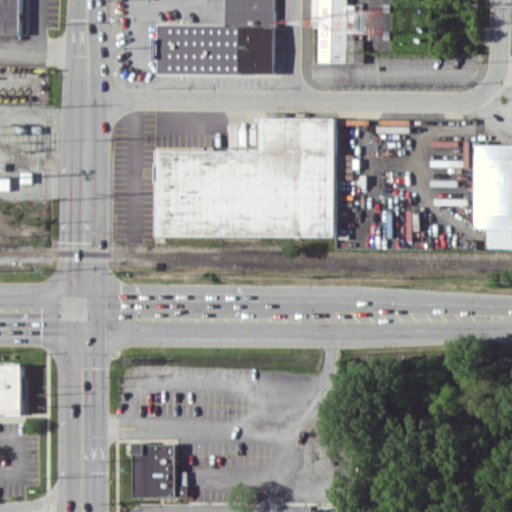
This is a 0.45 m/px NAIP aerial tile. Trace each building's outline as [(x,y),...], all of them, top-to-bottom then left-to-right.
[(0,0),(0,33),(23,34),(23,0),(0,0)] [(161,23),(160,73),(277,74),(277,0),(227,0),(228,23),(161,23)] [(349,0),(313,0),(314,20),(321,20),(320,62),(348,62),(349,20),(357,21),(357,4),(349,4),(349,0)] [(339,117),(263,116),(262,150),(159,149),(158,234),(338,236),(339,117)] [(489,247),(511,247),(511,144),(478,144),(476,227),(489,228),(489,247)] [(0,413),(25,413),(25,364),(0,364),(0,413)] [(178,442),(136,443),(136,496),(189,496),(189,484),(178,484),(178,442)]
